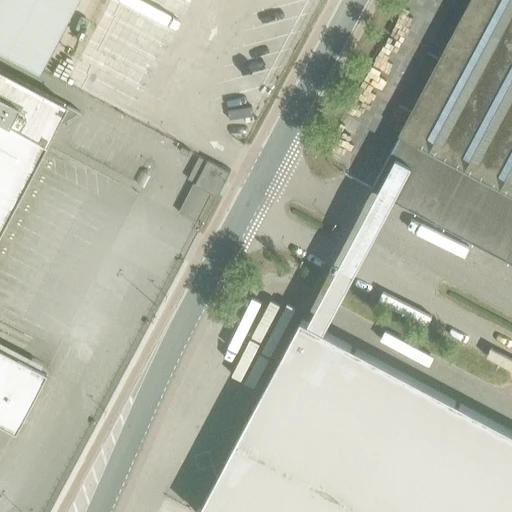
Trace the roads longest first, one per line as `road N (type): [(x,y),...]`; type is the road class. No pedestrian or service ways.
road 1 (unclassified): [(93,511),(248,217)]
road 2 (unknown): [(9,511),(153,218)]
road 3 (unknown): [(153,218),(154,173),(141,146),(0,65)]
road 4 (unclassified): [(277,168),(365,0)]
road 5 (unclassified): [(511,354),(357,273)]
road 6 (unclassified): [(511,295),(379,224)]
road 7 (unclassified): [(357,273),(248,217)]
